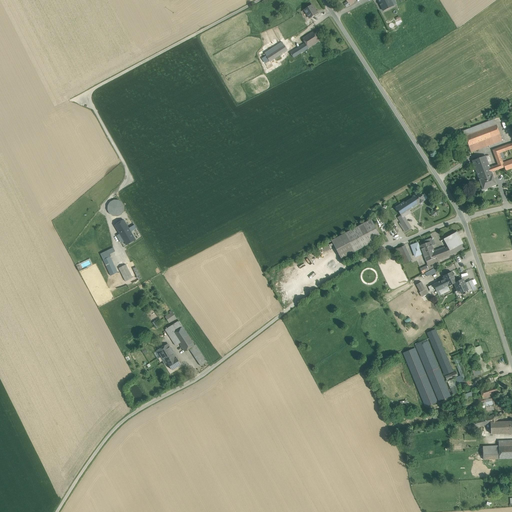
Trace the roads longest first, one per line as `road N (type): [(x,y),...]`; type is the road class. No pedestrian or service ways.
road 1 (unclassified): [(461,217),(326,280),(195,380),(138,410),(107,437),(56,511)]
road 2 (unclassified): [(259,0),(81,95),(127,164),(130,178),(115,191)]
road 3 (unclassified): [(461,217),(323,0)]
road 4 (unclassified): [(511,363),(461,217)]
